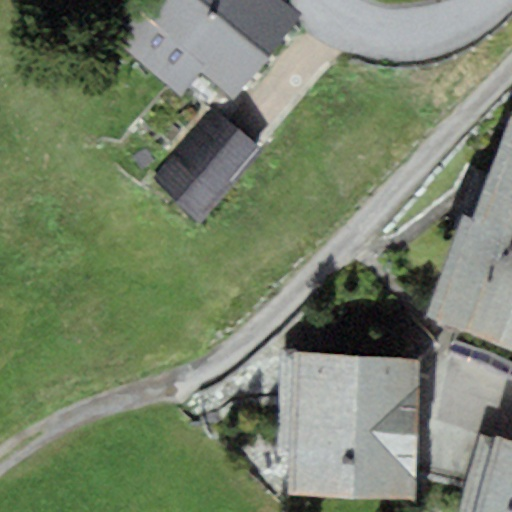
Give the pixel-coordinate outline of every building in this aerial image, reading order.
[(300,16),(278,0),(109,0),(133,18),(114,42),(183,96),(202,72),(235,98),(300,16)] [(201,223),(258,149),(207,110),(150,184),(201,223)] [(511,349),(511,119),(511,120),(474,219),(464,216),(425,318),(511,349)] [(414,502),(417,358),(291,356),(288,500),(414,502)] [(511,511),(511,443),(482,435),(460,511),(511,511)]
